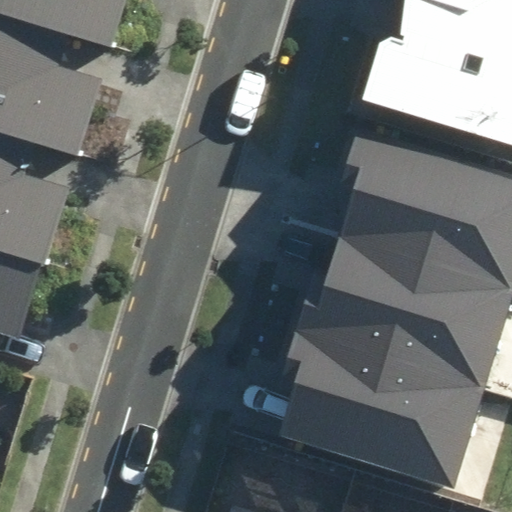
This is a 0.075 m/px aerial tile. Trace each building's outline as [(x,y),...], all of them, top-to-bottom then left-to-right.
[(0,0),(0,113),(84,137),(105,62),(64,51),(73,21),(0,0)] [(3,0),(116,31),(124,0),(3,0)] [(382,17),(372,93),(511,134),(511,0),(404,0),(402,20),(382,17)] [(511,166),(381,122),(279,420),(450,478),(511,294),(511,166)] [(0,236),(51,251),(72,176),(32,165),(40,134),(0,123),(0,236)] [(0,236),(0,317),(30,326),(51,251),(0,236)]
